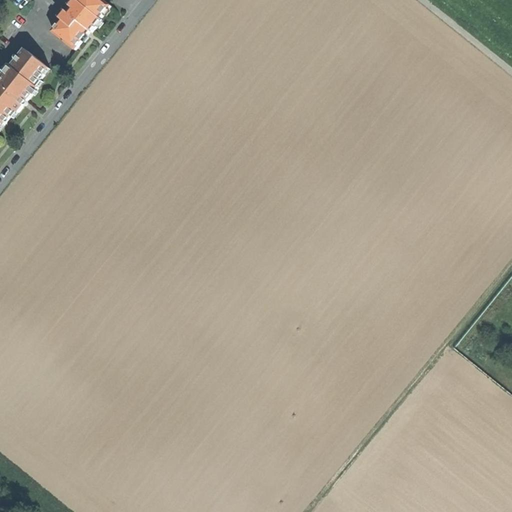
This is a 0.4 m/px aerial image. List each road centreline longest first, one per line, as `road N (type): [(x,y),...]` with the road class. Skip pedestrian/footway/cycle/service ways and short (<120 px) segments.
road 1 (track): [(306,511),(511,258)]
road 2 (residential): [(0,184),(149,0)]
